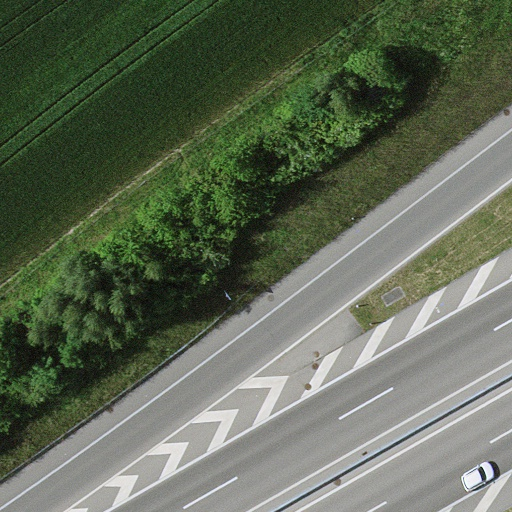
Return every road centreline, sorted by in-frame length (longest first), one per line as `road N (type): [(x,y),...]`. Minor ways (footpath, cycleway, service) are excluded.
road 1 (motorway): [(511,152),(35,511)]
road 2 (motorway): [(511,319),(176,511)]
road 3 (motorway): [(368,511),(511,429)]
